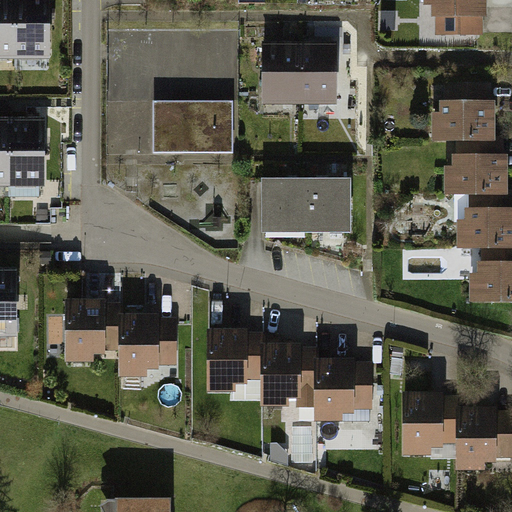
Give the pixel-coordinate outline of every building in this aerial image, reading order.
[(0,0),(0,57),(48,57),(47,0),(0,0)] [(425,0),(425,5),(432,5),(432,15),(436,15),(436,35),(484,34),(483,15),(488,15),(487,0),(425,0)] [(286,41),(263,42),(264,105),(338,104),(337,40),(312,41),(286,41)] [(490,83),(445,83),(445,102),(441,102),(441,112),(433,112),(433,141),(456,140),(482,140),(496,140),(496,99),(490,99),(490,83)] [(232,101),(154,101),(154,153),(232,153),(232,101)] [(1,116),(0,116),(0,185),(45,186),(45,116),(20,116),(1,116)] [(456,154),(453,154),(453,164),(447,164),(446,194),(469,194),(494,194),(509,194),(509,153),(482,153),(482,140),(456,140),(456,154)] [(285,178),(262,178),(263,232),(353,231),(352,177),(333,177),(285,178)] [(469,207),(467,207),(467,220),(458,220),(458,249),(482,248),(505,248),(511,248),(511,206),(494,206),(494,194),(469,194),(469,207)] [(479,262),(479,273),(471,274),(471,302),(511,301),(511,261),(506,261),(505,248),(482,248),(482,262),(479,262)] [(0,346),(18,346),(15,267),(0,266),(0,346)] [(104,298),(65,299),(65,361),(94,361),(94,353),(104,353),(104,350),(104,304),(104,298)] [(124,304),(104,304),(104,350),(120,349),(119,313),(124,313),(124,304)] [(124,313),(119,313),(120,349),(120,375),(146,375),(146,368),(158,368),(158,364),(177,364),(176,318),(158,319),(158,313),(124,313)] [(248,328),(208,328),(208,392),(234,392),(234,384),(248,384),(248,380),(248,339),(248,333),(248,328)] [(248,333),(248,380),(262,380),(262,343),(266,343),(266,333),(248,333)] [(266,343),(262,343),(262,380),(261,406),(289,406),(289,399),(297,400),(303,400),(303,348),(303,343),(266,343)] [(320,348),(303,348),(303,400),(297,400),(297,407),(316,407),(316,358),(320,358),(320,348)] [(320,358),(316,358),(316,407),(317,420),(342,420),(342,413),(355,412),(355,409),(355,362),(355,358),(320,358)] [(373,362),(355,362),(355,409),(373,409),(373,362)] [(442,390),(402,390),(403,455),(431,455),(431,446),(443,446),(443,444),(442,406),(442,402),(442,390)] [(457,444),(457,406),(442,406),(443,444),(457,444)] [(499,406),(457,406),(457,444),(457,470),(486,470),(486,463),(499,462),(499,456),(499,422),(499,406)] [(511,421),(499,422),(499,456),(511,455),(511,421)] [(171,511),(172,500),(113,500),(112,511),(171,511)]
